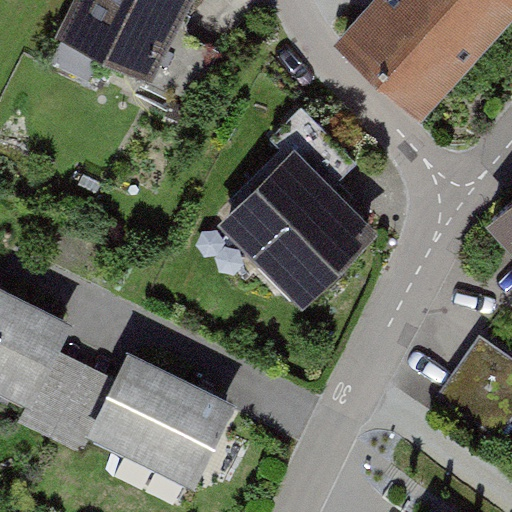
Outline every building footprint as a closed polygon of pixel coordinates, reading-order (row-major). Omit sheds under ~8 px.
[(180,12),(185,0),(79,0),(51,55),(88,74),(99,51),(151,77),(146,88),(189,110),(218,53),(190,38),(186,27),(190,18),(180,12)] [(511,0),(380,0),(344,40),(420,107),(511,4),(511,0)] [(270,137),(292,159),(224,226),(296,298),(365,230),(325,190),(356,160),(302,105),(270,137)] [(511,239),(511,202),(494,218),(511,239)] [(66,316),(0,284),(0,382),(27,396),(66,316)] [(226,398),(119,347),(80,429),(187,480),(226,398)] [(511,412),(511,394),(465,362),(444,393),(499,431),(511,412)]
